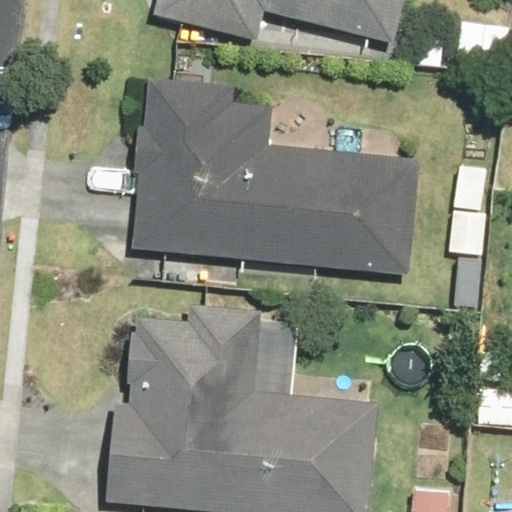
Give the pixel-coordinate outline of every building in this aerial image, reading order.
[(155,0),(152,14),(257,41),(264,12),(392,45),(403,0),(155,0)] [(130,248),(408,274),(419,160),(266,146),(270,107),(230,103),(232,86),(146,78),(130,248)] [(115,401),(106,500),(236,511),(369,511),(379,404),(251,393),(259,310),(187,304),(185,321),(135,317),(134,333),(129,333),(123,402),(115,401)] [(511,386),(479,384),(476,426),(511,428),(511,386)] [(453,511),(457,488),(414,482),(410,511),(453,511)]
